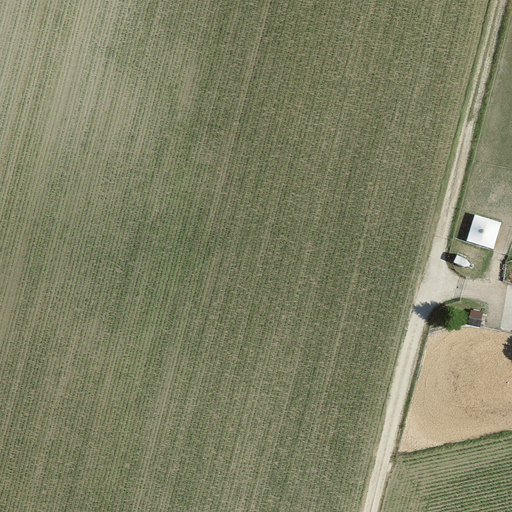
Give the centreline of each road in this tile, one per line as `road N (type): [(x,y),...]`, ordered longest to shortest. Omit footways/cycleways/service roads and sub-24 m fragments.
road 1 (track): [(431,280),(501,0)]
road 2 (track): [(370,511),(431,280)]
